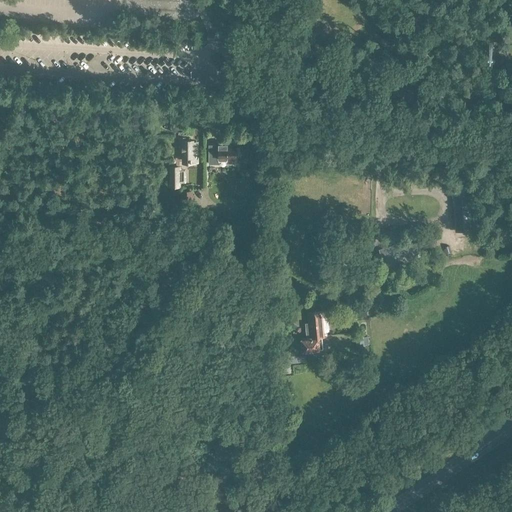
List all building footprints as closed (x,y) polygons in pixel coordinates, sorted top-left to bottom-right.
[(226,31),(218,32),(219,39),(227,38),(226,31)] [(186,141),(186,138),(180,138),(179,149),(183,149),(183,160),(190,160),(190,161),(192,161),(192,160),(197,160),(197,163),(198,163),(198,145),(193,145),(193,141),(186,141)] [(219,144),(219,145),(209,145),(209,164),(219,164),(219,161),(227,161),(227,163),(234,163),(234,158),(236,158),(236,147),(229,147),(229,144),(219,144)] [(181,165),(171,165),(171,188),(181,188),(181,165)] [(472,193),(454,194),(456,230),(474,229),(472,193)] [(359,230),(357,238),(369,240),(370,232),(359,230)] [(409,240),(379,249),(381,254),(385,268),(402,263),(406,262),(421,257),(416,243),(411,244),(409,240)] [(344,275),(351,261),(332,253),(326,266),(344,275)] [(353,257),(351,261),(360,266),(362,261),(353,257)] [(344,275),(344,276),(343,277),(352,282),(360,266),(351,261),(344,275)] [(335,286),(338,288),(344,275),(336,272),(332,281),(335,286)] [(343,277),(338,288),(338,289),(347,293),(352,282),(343,277)] [(310,323),(308,323),(309,329),(315,328),(316,336),(322,335),(325,335),(325,332),(327,332),(328,332),(329,330),(327,312),(326,311),(322,311),(309,313),(310,323)] [(302,345),(301,345),(301,350),(302,350),(302,351),(304,351),(304,352),(306,352),(306,353),(321,351),(320,351),(320,341),(322,341),(322,337),(322,335),(316,336),(315,328),(309,329),(309,335),(308,335),(308,338),(307,338),(307,337),(301,338),(302,345)] [(369,336),(356,337),(357,346),(369,344),(369,336)]
